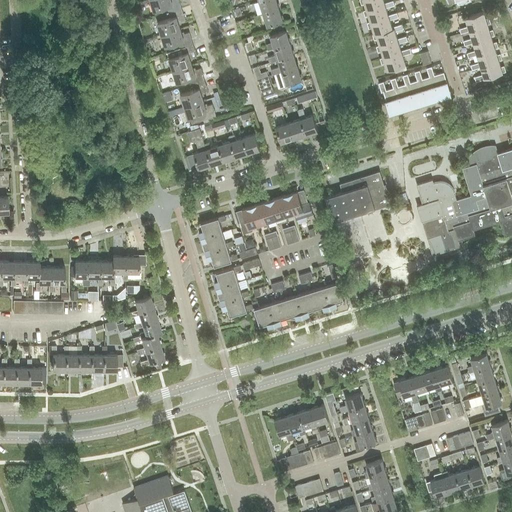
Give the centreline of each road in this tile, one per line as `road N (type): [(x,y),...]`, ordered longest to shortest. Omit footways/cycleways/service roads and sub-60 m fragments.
road 1 (tertiary): [(511,287),(200,384)]
road 2 (tertiary): [(204,401),(511,304)]
road 3 (residential): [(26,236),(14,0)]
road 4 (unclassified): [(160,207),(110,0)]
road 5 (tertiary): [(0,436),(89,433),(204,401)]
road 6 (tertiary): [(200,384),(85,417),(0,419)]
road 7 (residential): [(463,110),(279,167)]
road 8 (unclassified): [(200,384),(160,207)]
road 9 (residential): [(279,167),(249,76),(216,67),(202,30)]
road 10 (residential): [(160,207),(82,232),(26,236)]
road 11 (residential): [(279,167),(160,207)]
